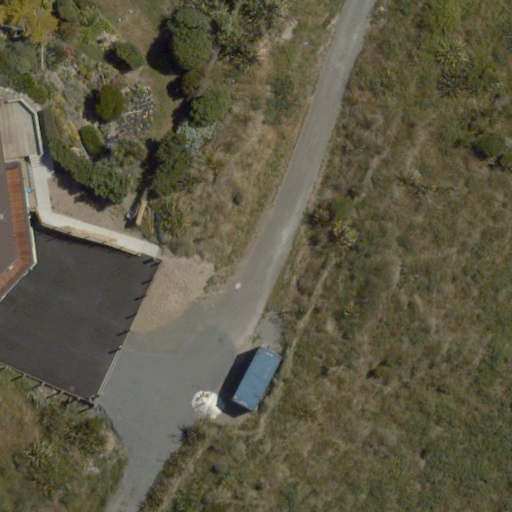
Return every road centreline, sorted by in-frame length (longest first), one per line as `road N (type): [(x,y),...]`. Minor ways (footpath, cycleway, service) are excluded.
road 1 (residential): [(188,382),(275,239),(361,0)]
road 2 (unclassified): [(188,382),(113,511)]
